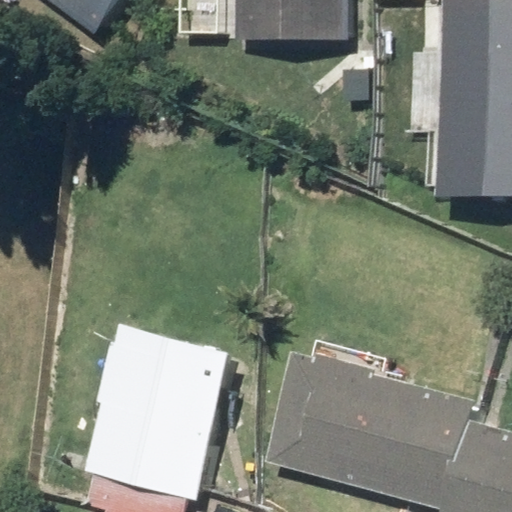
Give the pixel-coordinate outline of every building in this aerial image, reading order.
[(47,0),(105,42),(136,0),(47,0)] [(249,0),(249,47),(359,48),(359,0),(249,0)] [(511,0),(463,0),(470,194),(511,192),(511,0)] [(108,482),(102,507),(118,511),(200,511),(202,507),(206,509),(246,360),(138,331),(98,480),(108,482)] [(511,511),(511,436),(483,429),(489,405),(309,357),(278,469),(439,511),(511,511)]
